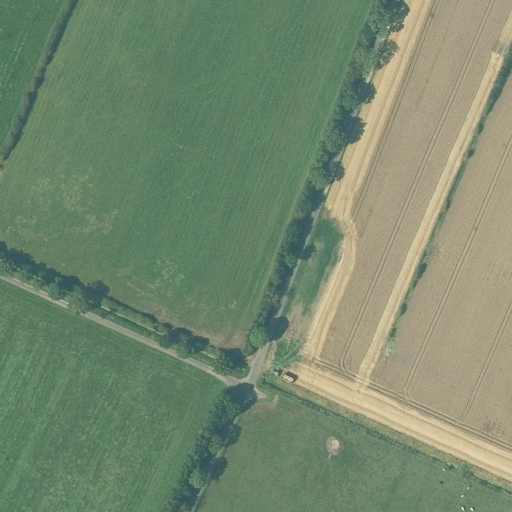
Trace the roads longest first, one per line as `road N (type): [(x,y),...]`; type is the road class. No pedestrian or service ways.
road 1 (unclassified): [(249,388),(396,0)]
road 2 (unclassified): [(0,275),(249,388)]
road 3 (unclassified): [(189,511),(249,388)]
